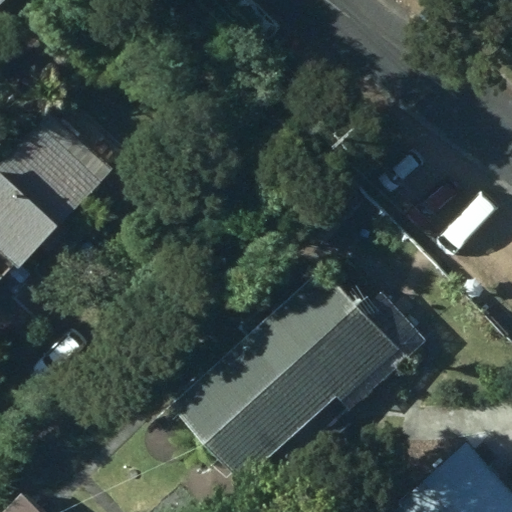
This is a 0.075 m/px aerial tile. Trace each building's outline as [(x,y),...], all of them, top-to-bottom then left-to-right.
[(0,0),(0,20),(19,0),(0,0)] [(47,268),(87,226),(83,223),(113,183),(56,127),(8,174),(0,166),(0,263),(13,277),(16,274),(22,278),(39,261),(47,268)] [(353,398),(366,410),(437,340),(391,295),(379,307),(337,266),(197,405),(271,479),(353,398)] [(403,511),(511,511),(511,482),(476,445),(403,511)] [(53,511),(36,496),(20,511),(53,511)]
